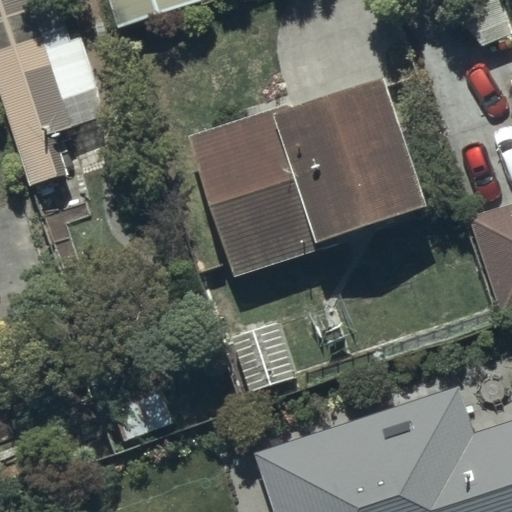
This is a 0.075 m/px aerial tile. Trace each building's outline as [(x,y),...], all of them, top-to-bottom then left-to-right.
[(0,0),(0,84),(32,187),(73,175),(59,130),(112,114),(86,28),(78,31),(68,0),(0,0)] [(206,1),(205,0),(120,0),(126,22),(206,1)] [(399,64),(199,131),(244,270),(342,239),(339,228),(441,195),(399,64)] [(511,201),(472,215),(505,312),(511,309),(511,201)] [(297,372),(281,318),(238,334),(255,387),(297,372)] [(511,511),(511,425),(472,438),(457,393),(268,455),(286,511),(511,511)]
